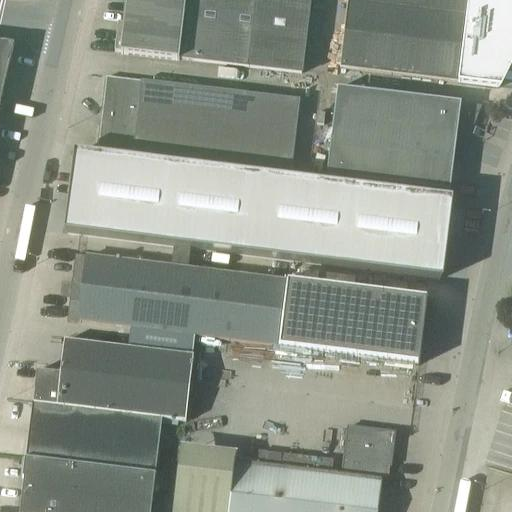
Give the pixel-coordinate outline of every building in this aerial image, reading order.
[(117,24),(114,53),(120,53),(120,55),(302,75),(310,0),(126,0),(123,25),(117,24)] [(511,0),(347,0),(347,4),(510,24),(511,24),(511,0)] [(347,4),(339,70),(457,84),(457,85),(497,90),(499,85),(493,85),(496,62),(510,63),(511,58),(511,53),(508,53),(511,45),(511,24),(510,24),(347,4)] [(14,47),(0,44),(0,106),(3,94),(2,93),(8,66),(9,66),(14,47)] [(105,78),(97,149),(290,172),(299,101),(105,78)] [(460,104),(337,90),(326,178),(449,192),(453,156),(462,157),(481,107),(460,105),(460,104)] [(67,230),(67,235),(439,281),(439,276),(434,276),(434,272),(439,227),(443,228),(446,208),(442,208),(443,205),(448,205),(449,200),(77,154),(76,159),(82,160),(82,163),(78,162),(76,182),(80,182),(74,227),(73,231),(67,230)] [(278,349),(286,281),(85,256),(85,257),(74,256),(71,285),(61,284),(59,299),(69,300),(67,322),(77,323),(77,324),(278,349)] [(286,281),(278,349),(419,367),(427,299),(286,281)] [(193,357),(64,342),(60,375),(36,372),(32,405),(162,420),(185,423),(193,357)] [(150,511),(162,420),(32,405),(26,460),(24,459),(22,480),(23,480),(19,511),(150,511)] [(347,428),(341,476),(331,474),(333,461),(307,458),(307,459),(258,453),(257,465),(234,463),(235,462),(180,456),(172,511),(377,511),(383,467),(391,468),(395,434),(347,428)]
